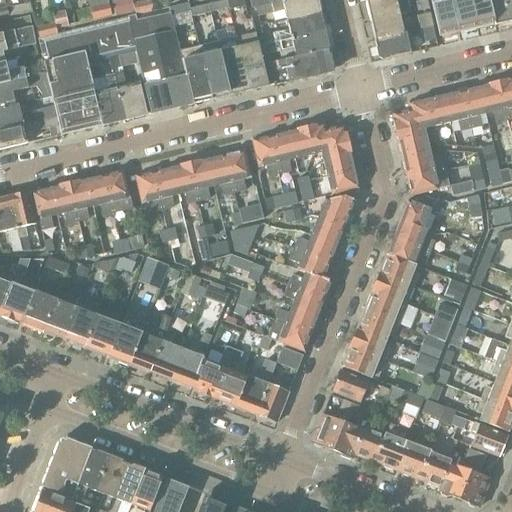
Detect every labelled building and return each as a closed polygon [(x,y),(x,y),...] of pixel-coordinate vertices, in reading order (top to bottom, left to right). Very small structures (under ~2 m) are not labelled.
[(126,0),(110,4),(113,17),(129,13),(134,12),(132,4),(130,0),(126,0)] [(135,16),(154,12),(150,0),(148,0),(132,4),(134,12),(135,16)] [(209,12),(228,8),(226,0),(208,5),(209,12)] [(227,0),(226,0),(228,8),(229,10),(244,6),(242,0),(227,0)] [(255,7),(271,4),(285,0),(248,0),(251,9),(255,8),(255,7)] [(282,11),(284,20),(318,13),(315,0),(285,0),(271,4),(255,7),(255,8),(257,16),(282,11)] [(370,22),(398,16),(408,13),(405,0),(378,0),(365,3),(370,22)] [(428,9),(425,0),(415,3),(417,12),(428,9)] [(458,32),(450,0),(439,0),(440,4),(431,6),(438,37),(441,36),(442,38),(454,35),(453,33),(458,32)] [(469,0),(450,0),(458,32),(462,31),(462,33),(476,30),(476,28),(476,27),(469,0)] [(494,25),(488,0),(469,0),(476,27),(480,27),(481,28),(494,25)] [(495,27),(511,23),(511,0),(488,0),(494,25),(495,27)] [(189,11),(189,9),(188,3),(168,8),(170,16),(189,11)] [(29,4),(6,9),(4,9),(6,18),(6,20),(31,14),(29,4)] [(107,5),(87,9),(90,21),(110,16),(107,5)] [(189,9),(189,11),(191,17),(209,12),(208,5),(189,9)] [(154,12),(135,16),(127,18),(132,40),(150,115),(191,105),(178,51),(170,16),(168,8),(154,12)] [(75,24),(90,21),(87,9),(73,12),(75,24)] [(68,27),(67,26),(64,11),(50,14),(52,23),(54,30),(68,27)] [(264,45),(280,42),(322,32),(318,13),(284,20),(287,30),(261,36),(264,45)] [(421,30),(432,28),(429,13),(418,16),(421,30)] [(370,22),(374,41),(403,35),(398,16),(370,22)] [(78,30),(83,52),(132,40),(127,18),(78,30)] [(55,35),(54,30),(52,23),(34,27),(37,39),(55,35)] [(0,42),(15,39),(32,35),(31,27),(0,33),(0,42)] [(421,30),(426,49),(437,47),(432,28),(421,30)] [(294,59),(327,51),(322,32),(280,42),(264,45),(266,54),(291,48),(294,58),(294,59)] [(235,38),(248,92),(267,87),(255,33),(235,38)] [(382,60),(411,53),(406,34),(403,35),(374,41),(378,58),(377,58),(381,60),(382,60)] [(0,63),(4,63),(1,51),(34,44),(32,35),(15,39),(0,42),(0,63)] [(229,96),(248,92),(235,38),(216,42),(229,96)] [(229,96),(216,42),(198,46),(211,100),(229,96)] [(191,105),(211,100),(198,46),(178,51),(191,105)] [(294,59),(294,58),(268,64),(273,86),(328,73),(331,69),(327,51),(294,59)] [(55,117),(60,136),(100,127),(93,92),(83,52),(42,61),(43,65),(45,74),(48,87),(53,106),(55,117)] [(45,74),(43,65),(7,74),(4,63),(0,63),(0,84),(8,82),(45,74)] [(0,104),(13,102),(10,91),(42,84),(43,88),(48,87),(45,74),(8,82),(0,84),(0,104)] [(511,78),(495,83),(505,122),(511,119),(511,78)] [(115,87),(123,121),(146,116),(138,82),(115,87)] [(478,87),(484,114),(492,112),(494,124),(505,122),(495,83),(478,87)] [(93,92),(100,127),(123,121),(115,87),(93,92)] [(460,91),(469,130),(481,127),(478,115),(484,114),(478,87),(460,91)] [(442,95),(448,122),(456,121),(459,132),(469,130),(460,91),(442,95)] [(424,99),(430,126),(448,122),(442,95),(424,99)] [(424,99),(407,103),(408,110),(413,130),(422,129),(422,128),(430,126),(424,99)] [(16,115),(14,106),(0,109),(0,129),(55,117),(53,106),(16,115)] [(413,130),(408,110),(390,114),(397,142),(424,136),(422,129),(413,130)] [(0,150),(26,144),(24,134),(54,127),(56,137),(60,136),(55,117),(0,129),(0,150)] [(324,123),(305,127),(312,156),(321,153),(326,152),(325,149),(330,148),(326,129),(324,123)] [(344,125),(326,129),(330,148),(325,149),(326,152),(321,153),(322,159),(332,157),(350,153),(344,125)] [(305,127),(287,132),(294,160),(312,156),(305,127)] [(287,132),(269,136),(278,175),(291,172),(288,161),(294,160),(287,132)] [(278,175),(269,136),(251,140),(258,168),(265,166),(267,177),(278,175)] [(424,136),(397,142),(401,161),(428,154),(424,136)] [(481,148),(483,157),(490,188),(502,185),(499,172),(492,145),(481,148)] [(243,151),(225,155),(234,194),(245,191),(242,180),(250,179),(243,151)] [(322,159),(326,178),(354,171),(350,153),(332,157),(322,159)] [(428,154),(401,161),(405,179),(443,170),(440,159),(430,161),(428,154)] [(225,155),(207,159),(214,187),(220,186),(222,197),(234,194),(225,155)] [(466,161),(467,168),(479,165),(477,158),(466,161)] [(214,187),(207,159),(189,163),(195,191),(198,202),(209,199),(207,189),(214,187)] [(189,163),(170,168),(177,196),(184,194),(186,205),(198,202),(195,191),(189,163)] [(471,181),(473,192),(485,189),(479,165),(467,168),(471,181)] [(170,168),(153,172),(159,200),(161,211),(173,208),(171,197),(177,196),(170,168)] [(511,170),(507,169),(499,172),(502,185),(511,182),(511,170)] [(443,170),(405,179),(409,196),(436,190),(435,183),(445,181),(443,170)] [(122,171),(104,175),(111,203),(113,214),(132,210),(122,171)] [(354,171),(326,178),(331,196),(359,190),(354,171)] [(159,200),(153,172),(134,176),(141,204),(148,203),(150,213),(161,211),(159,200)] [(104,175),(86,179),(93,207),(99,206),(101,217),(113,214),(111,203),(104,175)] [(296,180),(299,191),(309,189),(307,177),(296,180)] [(67,184),(75,212),(77,222),(88,220),(86,209),(93,207),(86,179),(67,184)] [(471,181),(449,186),(449,187),(452,197),(473,192),(471,181)] [(67,184),(50,188),(56,216),(63,215),(65,225),(77,222),(75,212),(67,184)] [(56,216),(50,188),(32,192),(41,231),(53,228),(50,218),(56,216)] [(312,200),(309,189),(299,191),(301,203),(302,203),(312,201),(312,200)] [(25,227),(35,225),(28,193),(9,197),(20,240),(22,251),(31,250),(25,227)] [(294,193),(283,196),(286,207),(296,204),(294,193)] [(283,196),(262,201),(265,212),(286,207),(283,196)] [(424,196),(406,202),(398,223),(422,232),(430,214),(434,200),(424,196)] [(20,240),(9,197),(0,199),(0,233),(8,231),(13,252),(22,251),(20,240)] [(477,197),(466,199),(469,214),(480,213),(477,197)] [(342,198),(323,202),(317,219),(343,230),(354,203),(342,198)] [(259,204),(238,209),(239,213),(241,225),(263,219),(259,204)] [(510,223),(506,208),(491,212),(494,226),(510,223)] [(297,209),(289,211),(292,222),(300,220),(297,209)] [(289,211),(281,213),(284,224),(292,222),(289,211)] [(239,213),(228,216),(231,227),(241,225),(239,213)] [(343,230),(317,219),(310,236),(337,247),(343,230)] [(398,223),(391,240),(427,255),(432,243),(422,240),(425,233),(422,232),(398,223)] [(212,225),(204,227),(207,238),(215,236),(212,225)] [(234,252),(246,256),(258,225),(229,232),(234,252)] [(207,238),(204,227),(196,229),(199,240),(207,238)] [(181,260),(176,240),(174,229),(166,231),(169,242),(174,263),(176,264),(178,264),(179,260),(181,260)] [(161,244),(169,242),(166,231),(158,233),(161,244)] [(511,239),(511,231),(496,235),(498,243),(511,239)] [(141,235),(120,240),(123,253),(142,249),(144,245),(141,235)] [(303,254),(330,264),(337,247),(310,236),(307,242),(297,238),(292,250),(303,254)] [(43,241),(46,253),(54,251),(51,239),(43,241)] [(110,242),(113,252),(113,255),(123,253),(120,240),(110,242)] [(205,240),(197,242),(202,261),(209,259),(205,240)] [(384,257),(411,267),(414,261),(423,264),(427,255),(391,240),(384,257)] [(487,267),(496,247),(488,244),(480,264),(487,267)] [(91,245),(83,247),(86,258),(93,257),(91,245)] [(86,258),(83,247),(75,248),(78,260),(86,258)] [(303,274),(327,283),(328,280),(324,279),(330,264),(303,254),(292,250),(288,260),(299,264),(296,271),(303,274)] [(248,272),(259,276),(262,268),(229,255),(225,265),(228,266),(248,274),(248,272)] [(44,267),(64,275),(67,265),(48,257),(44,267)] [(384,257),(377,276),(412,290),(416,278),(409,275),(412,268),(411,268),(411,267),(384,257)] [(460,257),(457,265),(468,269),(471,261),(460,257)] [(116,260),(114,265),(131,272),(134,263),(122,258),(116,260)] [(142,269),(141,271),(162,278),(167,266),(155,262),(146,258),(142,269)] [(28,260),(20,260),(18,260),(13,273),(22,276),(28,260)] [(90,269),(109,277),(114,265),(116,260),(91,266),(90,269)] [(480,264),(471,285),(479,289),(487,267),(480,264)] [(86,278),(90,269),(79,265),(75,274),(86,278)] [(465,276),(468,269),(457,265),(454,272),(465,276)] [(179,273),(168,269),(164,280),(176,284),(179,273)] [(248,274),(246,279),(256,283),(259,276),(248,272),(248,274)] [(200,279),(187,274),(180,293),(193,298),(200,279)] [(286,287),(324,301),(331,284),(327,283),(303,274),(301,279),(291,275),(286,287)] [(0,282),(0,307),(8,285),(11,278),(3,275),(0,282)] [(369,294),(398,305),(400,299),(407,302),(412,290),(377,276),(369,294)] [(40,331),(41,332),(53,301),(44,298),(49,282),(39,278),(33,295),(22,324),(31,327),(31,329),(39,332),(40,331)] [(224,288),(210,282),(208,287),(206,286),(201,297),(222,305),(226,294),(222,292),(224,288)] [(450,282),(443,298),(459,305),(466,288),(450,282)] [(17,324),(29,294),(8,285),(0,307),(0,317),(7,320),(8,322),(14,325),(16,323),(17,324)] [(290,308),(317,318),(324,301),(286,287),(282,297),(293,301),(290,308)] [(242,288),(238,298),(235,306),(246,310),(246,309),(249,310),(255,294),(242,288)] [(462,308),(470,311),(471,312),(479,293),(470,289),(462,308)] [(369,294),(362,313),(397,327),(402,315),(395,312),(398,305),(369,294)] [(81,347),(82,348),(94,317),(99,304),(79,297),(74,309),(62,340),(72,343),(71,345),(80,348),(81,347)] [(53,336),(62,340),(74,309),(53,301),(41,332),(44,332),(43,334),(52,337),(53,336)] [(444,305),(438,319),(443,321),(452,324),(457,310),(444,305)] [(246,310),(235,306),(232,313),(243,317),(246,310)] [(273,322),(310,336),(317,318),(290,308),(288,313),(277,309),(273,322)] [(470,311),(462,308),(455,326),(463,329),(470,311)] [(355,332),(383,343),(386,337),(392,339),(397,327),(362,313),(355,332)] [(94,317),(82,348),(86,349),(85,350),(93,353),(94,352),(104,356),(119,317),(111,314),(108,322),(94,317)] [(149,373),(161,343),(165,331),(166,331),(170,319),(161,315),(155,330),(144,325),(128,366),(130,366),(130,368),(138,371),(139,369),(149,373)] [(127,365),(128,366),(144,325),(123,317),(107,357),(118,361),(117,363),(127,367),(127,365)] [(236,321),(226,317),(225,322),(234,325),(236,321)] [(431,338),(436,340),(444,344),(452,324),(443,321),(438,319),(434,317),(426,337),(428,337),(431,338)] [(271,340),(283,345),(303,353),(310,336),(273,322),(266,339),(271,340)] [(464,330),(463,329),(455,326),(447,346),(456,349),(464,330)] [(510,341),(507,347),(511,349),(511,327),(508,326),(503,338),(510,341)] [(165,331),(161,343),(149,373),(158,377),(158,379),(166,382),(167,380),(170,381),(181,351),(169,346),(173,334),(166,331),(165,331)] [(355,332),(347,351),(383,364),(387,352),(381,349),(383,343),(355,332)] [(181,351),(170,381),(172,382),(173,384),(179,387),(181,386),(190,389),(202,359),(210,337),(200,333),(192,355),(181,351)] [(262,337),(257,349),(266,353),(271,340),(266,339),(262,337)] [(428,337),(421,355),(424,356),(437,361),(444,344),(436,340),(431,338),(428,337)] [(494,362),(493,364),(511,370),(511,349),(507,347),(505,354),(498,351),(501,343),(490,339),(483,358),(494,362)] [(203,397),(213,401),(226,370),(233,350),(225,347),(218,367),(205,362),(193,393),(195,394),(196,396),(200,398),(203,397)] [(296,372),(302,357),(281,349),(275,364),(296,372)] [(231,407),(234,408),(246,378),(234,373),(242,353),(233,350),(226,370),(213,401),(224,405),(224,407),(229,408),(231,407)] [(383,364),(347,351),(340,368),(369,379),(371,373),(378,376),(383,364)] [(440,363),(441,364),(449,367),(454,355),(445,352),(440,363)] [(437,361),(424,356),(421,355),(419,354),(411,374),(430,381),(437,361)] [(255,416),(267,385),(275,364),(264,360),(256,381),(246,378),(234,408),(236,409),(237,412),(242,413),(244,412),(255,416)] [(495,378),(493,385),(511,392),(511,370),(493,364),(488,376),(495,378)] [(449,374),(439,370),(434,382),(444,386),(449,374)] [(339,372),(331,393),(358,403),(366,383),(339,372)] [(433,387),(428,385),(420,382),(414,397),(421,399),(425,401),(427,402),(428,401),(433,387)] [(275,424),(288,393),(267,385),(255,416),(264,420),(265,423),(270,425),(272,423),(275,424)] [(435,404),(442,388),(434,385),(433,387),(428,401),(435,404)] [(483,388),(478,401),(511,414),(511,392),(493,385),(490,391),(483,388)] [(378,386),(377,387),(374,396),(385,401),(385,400),(389,390),(388,390),(378,386)] [(397,404),(398,401),(401,392),(389,387),(388,390),(389,390),(385,400),(397,404)] [(414,397),(401,392),(398,401),(417,409),(421,399),(414,397)] [(421,413),(441,421),(445,410),(427,403),(427,402),(425,401),(421,413)] [(511,420),(511,414),(478,401),(474,413),(480,415),(477,422),(507,433),(511,420)] [(338,411),(346,414),(350,405),(341,402),(338,411)] [(346,414),(345,417),(354,421),(359,408),(350,405),(346,414)] [(445,410),(441,421),(439,425),(449,429),(450,426),(453,417),(454,413),(445,410)] [(321,448),(331,452),(342,424),(321,416),(310,444),(312,445),(312,448),(318,450),(321,448)] [(465,421),(453,417),(450,426),(461,430),(465,421)] [(349,459),(352,460),(354,455),(362,432),(342,424),(331,452),(340,455),(339,458),(348,461),(349,459)] [(385,435),(374,462),(383,466),(384,469),(389,471),(392,469),(394,470),(409,431),(389,424),(385,435)] [(497,458),(505,437),(472,424),(469,432),(473,433),(468,447),(497,458)] [(364,458),(374,462),(385,435),(365,427),(362,432),(354,455),(355,455),(356,458),(361,460),(364,458)] [(64,480),(76,485),(90,451),(60,439),(41,488),(58,495),(64,480)] [(407,478),(410,476),(419,480),(429,452),(409,444),(398,472),(400,473),(401,475),(407,478)] [(476,454),(467,450),(459,469),(448,465),(438,490),(437,493),(438,493),(440,497),(445,499),(448,497),(457,501),(476,454)] [(107,458),(90,451),(76,485),(69,503),(78,506),(85,488),(94,492),(107,458)] [(427,486),(438,490),(448,465),(449,460),(429,452),(419,480),(428,483),(427,486)] [(485,457),(476,454),(457,501),(466,504),(466,505),(467,507),(472,509),(475,507),(477,508),(488,480),(477,476),(485,457)] [(107,458),(94,492),(103,496),(97,511),(99,511),(107,511),(125,464),(107,458)] [(143,471),(125,464),(107,511),(116,511),(121,502),(130,506),(143,471)] [(148,511),(161,478),(143,471),(130,506),(139,509),(137,511),(148,511)] [(177,511),(187,488),(165,480),(152,511),(177,511)] [(32,511),(87,511),(88,510),(78,506),(69,503),(40,492),(32,511)] [(204,495),(196,511),(221,511),(225,503),(204,495)]
